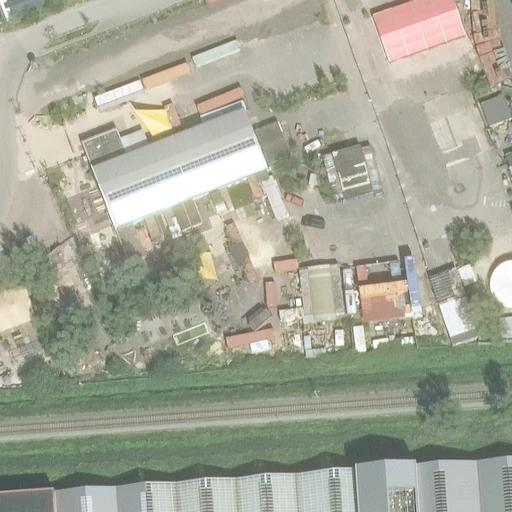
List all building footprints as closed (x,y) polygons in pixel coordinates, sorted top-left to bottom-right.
[(0,0),(0,16),(3,24),(65,0),(0,0)] [(450,0),(413,0),(382,10),(395,52),(461,31),(450,0)] [(502,98),(481,107),(489,128),(511,120),(502,98)] [(151,114),(155,133),(186,126),(183,108),(151,114)] [(255,178),(266,174),(264,170),(251,136),(243,116),(128,161),(117,132),(81,146),(115,233),(143,222),(151,242),(160,238),(152,218),(162,214),(169,232),(178,228),(171,211),(209,196),(217,215),(226,212),(218,193),(246,182),(254,202),(263,198),(255,178)] [(277,126),(251,136),(264,170),(290,160),(277,126)] [(143,154),(157,150),(151,132),(137,137),(143,154)] [(511,511),(511,463),(56,496),(57,511),(511,511)] [(0,511),(57,511),(56,496),(56,493),(0,496),(0,511)]
